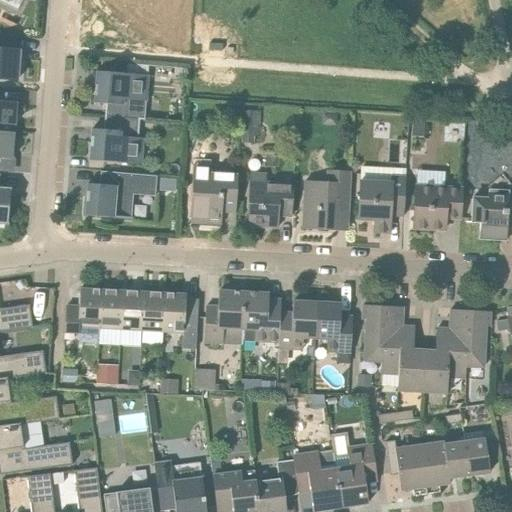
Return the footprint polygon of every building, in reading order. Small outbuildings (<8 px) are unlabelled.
[(0,35),(0,79),(17,81),(19,61),(20,51),(15,51),(16,37),(0,35)] [(139,120),(144,120),(146,101),(141,100),(143,75),(142,75),(143,65),(127,64),(126,74),(96,72),(93,103),(105,104),(104,117),(139,120)] [(174,68),(173,79),(186,79),(187,69),(174,68)] [(0,124),(14,126),(16,103),(0,101),(0,124)] [(242,111),(241,143),(254,144),(254,137),(261,137),(261,128),(259,128),(259,111),(242,111)] [(103,130),(93,129),(91,129),(89,161),(141,165),(141,163),(136,163),(137,140),(143,140),(143,139),(137,138),(139,120),(104,117),(103,130)] [(0,158),(11,159),(13,133),(0,131),(0,158)] [(235,213),(237,176),(210,174),(210,166),(193,165),(190,223),(221,225),(221,212),(235,213)] [(335,212),(347,212),(350,172),(327,171),(326,183),(305,182),(302,229),(334,231),(335,212)] [(87,184),(86,196),(84,216),(131,219),(133,195),(155,196),(156,176),(100,172),(99,185),(87,184)] [(249,190),(247,226),(268,227),(277,228),(278,222),(278,216),(291,217),(293,185),(293,184),(268,182),(268,176),(250,175),(249,190)] [(360,181),(357,220),(373,221),(373,233),(379,233),(389,234),(389,228),(390,216),(403,216),(405,178),(391,177),(390,183),(360,181)] [(160,178),(159,191),(175,192),(176,179),(160,178)] [(416,187),(413,229),(431,229),(443,230),(443,224),(443,218),(459,219),(461,189),(444,188),(416,187)] [(0,227),(2,228),(2,224),(6,224),(9,190),(0,189),(0,227)] [(472,199),(471,223),(480,223),(479,239),(499,240),(506,240),(506,233),(507,228),(511,228),(511,200),(508,200),(508,192),(488,191),(487,199),(472,199)] [(79,333),(79,327),(99,328),(101,291),(80,289),(79,293),(78,293),(78,304),(79,304),(79,307),(66,306),(64,333),(79,333)] [(101,291),(99,328),(120,329),(122,292),(101,291)] [(205,306),(203,343),(222,344),(223,330),(241,331),(243,292),(218,291),(217,307),(205,306)] [(122,292),(120,329),(141,331),(143,293),(122,292)] [(241,341),(242,341),(278,343),(280,313),(280,307),(268,306),(268,294),(243,292),(241,331),(241,341)] [(143,293),(141,331),(162,332),(164,294),(143,293)] [(164,294),(162,332),(182,333),(181,349),(195,350),(197,305),(186,304),(186,299),(185,299),(185,295),(164,294)] [(0,328),(30,324),(27,301),(0,305),(0,328)] [(302,338),(314,339),(316,303),(292,301),(292,313),(280,313),(278,343),(278,349),(302,350),(302,338)] [(340,316),(340,304),(316,303),(314,339),(327,339),(326,352),(336,352),(345,353),(350,353),(352,317),(340,316)] [(489,327),(490,312),(455,310),(454,329),(436,328),(435,351),(413,350),(414,327),(396,326),(397,307),(362,305),(362,320),(366,320),(364,354),(381,354),(380,374),(398,375),(397,391),(447,394),(447,377),(465,378),(466,359),(483,360),(485,327),(489,327)] [(509,330),(508,320),(495,322),(497,332),(509,330)] [(0,380),(7,379),(45,374),(42,351),(0,357),(0,380)] [(345,353),(336,352),(336,364),(345,364),(345,353)] [(97,365),(96,384),(117,385),(118,366),(97,365)] [(76,371),(62,370),(62,382),(76,382),(76,371)] [(216,371),(195,370),(194,390),(201,390),(215,391),(216,371)] [(127,384),(138,384),(139,372),(130,371),(127,374),(127,384)] [(372,375),(358,375),(357,387),(371,387),(372,375)] [(7,379),(0,380),(0,427),(20,425),(58,420),(55,397),(10,403),(7,379)] [(177,381),(160,380),(160,394),(177,394),(177,381)] [(274,392),(274,381),(261,381),(260,392),(274,392)] [(288,393),(289,384),(276,383),(276,392),(288,393)] [(323,395),(310,395),(312,410),(325,408),(323,395)] [(99,435),(121,435),(120,397),(97,398),(99,435)] [(74,414),(73,405),(62,406),(63,416),(74,414)] [(412,411),(404,412),(405,421),(413,420),(412,411)] [(404,412),(395,414),(396,422),(405,421),(404,412)] [(396,422),(395,414),(387,415),(388,424),(396,422)] [(387,415),(378,416),(380,425),(388,424),(387,415)] [(461,415),(445,417),(446,425),(462,422),(461,415)] [(20,425),(0,427),(0,470),(0,474),(0,475),(72,465),(69,443),(23,449),(20,425)] [(489,473),(487,461),(497,459),(493,430),(482,431),(483,439),(463,442),(468,476),(489,473)] [(398,474),(400,491),(411,489),(412,497),(439,493),(438,485),(449,484),(449,478),(468,476),(463,442),(445,445),(444,442),(395,449),(394,441),(384,442),(389,476),(398,474)] [(349,467),(335,470),(340,507),(367,504),(363,475),(376,473),(372,445),(346,448),(349,467)] [(318,453),(292,457),(292,461),(293,461),(296,485),(297,485),(309,483),(313,511),(340,507),(335,470),(332,451),(318,453)] [(298,493),(297,485),(296,485),(293,461),(292,461),(276,463),(278,479),(256,482),(259,511),(286,511),(284,495),(298,493)] [(210,464),(212,476),(221,475),(219,462),(210,464)] [(78,511),(101,511),(96,468),(74,471),(78,511)] [(205,511),(202,478),(173,482),(171,468),(154,470),(159,511),(161,510),(160,504),(174,502),(175,511),(205,511)] [(52,511),(47,471),(24,475),(29,511),(52,511)] [(221,475),(212,476),(216,511),(221,511),(232,511),(259,511),(256,482),(255,482),(254,471),(240,472),(221,475)] [(62,473),(49,474),(51,485),(63,483),(62,473)] [(151,511),(149,488),(115,492),(103,494),(105,511),(151,511)]
